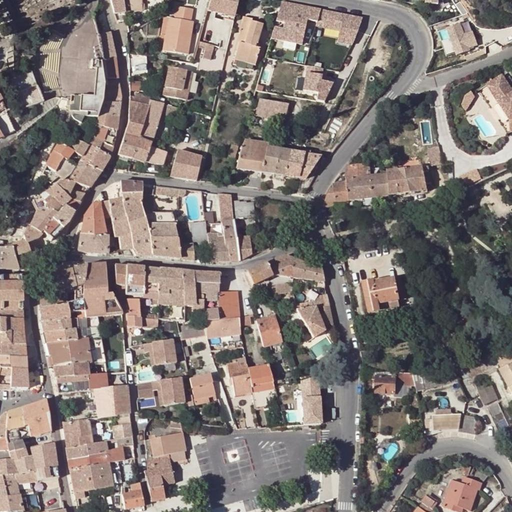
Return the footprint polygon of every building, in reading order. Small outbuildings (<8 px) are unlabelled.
[(110,0),(114,13),(126,12),(123,0),(110,0)] [(123,0),(126,12),(143,11),(142,0),(123,0)] [(237,0),(209,0),(206,12),(233,20),(237,0)] [(281,2),(270,39),(301,45),(307,21),(310,8),(281,2)] [(175,20),(168,19),(165,35),(162,51),(183,55),(191,22),(190,22),(192,10),(177,7),(175,20)] [(317,23),(320,10),(316,9),(310,8),(307,21),(317,23)] [(320,10),(317,23),(316,26),(325,28),(329,12),(320,10)] [(337,43),(352,46),(362,19),(329,12),(325,28),(339,31),(337,43)] [(242,32),(235,57),(246,59),(246,63),(255,65),(259,49),(258,49),(255,48),(256,43),(261,25),(251,22),(252,20),(243,17),(238,32),(242,32)] [(191,22),(183,55),(187,56),(193,23),(191,22)] [(442,42),(447,56),(478,45),(473,32),(464,35),(460,24),(447,29),(451,38),(442,42)] [(98,35),(101,52),(105,78),(118,79),(115,57),(110,32),(98,35)] [(205,44),(201,59),(209,61),(213,46),(205,44)] [(96,61),(93,61),(92,69),(95,69),(101,70),(99,61),(96,61)] [(324,103),(333,84),(320,82),(322,69),(308,66),(303,92),(318,94),(316,102),(324,103)] [(163,96),(186,100),(192,72),(169,67),(163,96)] [(93,97),(92,100),(102,101),(104,83),(101,70),(95,69),(93,97)] [(511,90),(502,76),(493,82),(497,88),(497,91),(493,94),(510,120),(511,129),(511,128),(511,90)] [(121,97),(118,79),(105,78),(107,89),(106,92),(104,99),(103,102),(119,103),(121,97)] [(487,86),(493,94),(497,91),(497,88),(493,82),(487,86)] [(73,95),(72,105),(69,104),(68,110),(83,112),(83,115),(70,114),(75,119),(80,122),(83,116),(97,117),(102,101),(92,100),(93,97),(73,95)] [(471,109),(480,109),(479,95),(470,96),(471,109)] [(148,105),(149,101),(130,96),(129,100),(148,105)] [(288,104),(259,99),(255,116),(283,121),(288,104)] [(151,143),(163,105),(163,104),(154,102),(149,101),(148,105),(129,100),(128,122),(142,126),(138,139),(151,143)] [(103,102),(100,111),(118,116),(119,103),(103,102)] [(180,108),(164,104),(161,114),(177,118),(180,108)] [(96,124),(116,131),(118,116),(100,111),(96,124)] [(7,113),(0,116),(0,138),(2,138),(14,132),(7,113)] [(128,122),(118,155),(132,159),(138,139),(142,126),(128,122)] [(96,124),(95,126),(92,136),(112,147),(116,131),(96,124)] [(92,136),(89,145),(89,146),(110,156),(112,147),(92,136)] [(74,152),(82,158),(89,146),(89,145),(76,138),(68,148),(75,152),(74,152)] [(166,153),(150,147),(151,143),(138,139),(132,159),(144,163),(162,166),(166,153)] [(268,144),(244,141),(240,153),(236,169),(275,175),(282,151),(268,148),(268,144)] [(64,158),(68,161),(74,152),(75,152),(68,148),(60,143),(54,151),(47,166),(55,172),(64,158)] [(232,145),(227,161),(233,163),(239,145),(235,143),(234,146),(232,145)] [(110,156),(89,146),(82,158),(81,159),(101,170),(110,156)] [(441,163),(438,147),(427,149),(431,165),(441,163)] [(177,150),(177,152),(169,177),(196,181),(201,157),(177,150)] [(282,151),(275,175),(285,176),(292,152),(282,151)] [(292,152),(285,176),(306,179),(320,158),(292,152)] [(66,180),(71,175),(76,166),(68,161),(64,158),(55,172),(58,174),(66,180)] [(58,186),(71,200),(80,203),(101,170),(81,159),(76,166),(71,175),(66,180),(58,186)] [(347,167),(346,180),(371,176),(369,166),(369,165),(347,167)] [(52,184),(58,174),(55,172),(47,166),(41,178),(52,184)] [(389,197),(427,192),(426,186),(432,183),(430,174),(425,174),(428,172),(428,167),(422,168),(422,167),(387,171),(387,175),(389,197)] [(468,189),(486,180),(480,169),(463,178),(468,189)] [(389,197),(387,175),(382,175),(371,176),(373,199),(389,197)] [(373,199),(371,176),(346,180),(346,183),(349,202),(373,199)] [(121,195),(142,193),(142,185),(142,184),(120,181),(120,185),(121,195)] [(349,202),(346,183),(333,185),(333,188),(331,188),(321,207),(322,208),(336,207),(336,203),(349,202)] [(48,192),(63,209),(71,200),(58,186),(48,192)] [(156,196),(179,197),(180,190),(157,187),(156,196)] [(80,203),(71,200),(63,209),(48,192),(40,197),(45,205),(55,217),(52,220),(53,221),(45,227),(43,232),(44,234),(52,241),(67,226),(69,222),(80,203)] [(122,198),(117,199),(108,201),(111,218),(114,238),(119,238),(120,251),(132,250),(136,256),(151,256),(149,237),(143,214),(141,207),(142,193),(121,195),(122,198)] [(235,232),(233,218),(231,201),(230,195),(218,194),(221,234),(223,245),(226,245),(229,262),(239,261),(235,232)] [(33,200),(38,212),(45,205),(40,197),(33,200)] [(102,218),(103,220),(111,218),(108,201),(100,203),(102,218)] [(238,201),(231,201),(233,218),(255,216),(253,202),(246,202),(246,201),(238,202),(238,201)] [(84,217),(102,218),(100,203),(92,205),(84,217)] [(52,220),(55,217),(45,205),(38,212),(31,227),(42,236),(44,234),(43,232),(45,227),(53,221),(52,220)] [(297,211),(292,206),(290,208),(281,219),(288,224),(297,211)] [(173,214),(143,214),(149,237),(151,256),(180,259),(178,246),(181,245),(180,240),(177,240),(173,214)] [(103,220),(102,218),(84,217),(81,235),(106,237),(106,236),(103,220)] [(192,245),(192,246),(208,245),(207,234),(206,234),(205,223),(189,225),(192,245)] [(24,237),(25,241),(26,243),(27,243),(30,242),(39,239),(42,236),(31,227),(26,234),(24,237)] [(281,235),(250,244),(248,230),(235,232),(239,261),(255,254),(270,248),(281,235)] [(226,245),(223,245),(221,234),(207,234),(208,245),(210,262),(229,262),(226,245)] [(81,235),(78,253),(107,254),(107,236),(106,236),(106,237),(81,235)] [(25,241),(12,245),(15,257),(30,252),(27,243),(26,243),(25,241)] [(1,246),(1,248),(0,248),(0,269),(19,270),(15,257),(12,245),(1,246)] [(178,246),(180,259),(194,260),(192,246),(192,245),(181,245),(178,246)] [(285,257),(266,264),(272,277),(291,279),(285,257)] [(291,279),(323,283),(321,271),(285,257),(291,279)] [(246,274),(251,286),(272,277),(266,264),(246,274)] [(118,295),(125,295),(142,296),(143,269),(114,265),(115,286),(118,295)] [(96,318),(121,316),(120,313),(111,296),(106,296),(104,266),(86,267),(83,286),(75,288),(75,289),(74,302),(81,300),(83,312),(84,319),(96,318)] [(75,288),(83,286),(86,267),(70,272),(75,288)] [(143,269),(142,296),(142,298),(142,299),(157,300),(158,271),(143,269)] [(158,320),(175,321),(183,322),(181,272),(158,271),(157,300),(157,320),(158,320)] [(55,306),(55,308),(66,305),(66,292),(75,289),(75,288),(70,272),(62,274),(51,278),(55,293),(39,297),(39,309),(55,306)] [(200,315),(217,313),(217,307),(195,307),(194,303),(192,274),(181,272),(183,322),(184,323),(190,322),(202,323),(200,315)] [(216,294),(218,294),(218,278),(218,275),(192,274),(194,303),(195,307),(217,307),(217,302),(216,294)] [(0,312),(22,313),(21,299),(20,278),(0,277),(0,312)] [(374,284),(374,282),(363,284),(368,314),(380,312),(380,306),(399,303),(399,300),(405,299),(402,278),(374,284)] [(276,286),(270,289),(272,297),(292,293),(291,285),(283,284),(276,286)] [(74,302),(75,289),(66,292),(66,305),(74,302)] [(217,302),(217,307),(217,313),(218,321),(202,323),(206,336),(207,340),(240,336),(239,330),(239,327),(238,319),(236,293),(218,294),(216,294),(217,302)] [(309,297),(310,303),(294,306),(295,311),(314,308),(322,306),(328,305),(326,293),(309,297)] [(39,309),(40,323),(68,320),(68,314),(83,312),(81,300),(74,302),(66,305),(55,308),(55,306),(39,309)] [(141,328),(157,329),(158,320),(157,320),(140,319),(138,301),(137,301),(125,301),(127,328),(140,329),(141,328)] [(300,329),(305,326),(296,312),(295,311),(294,306),(293,301),(286,302),(288,314),(287,314),(293,326),(300,329)] [(399,303),(380,306),(380,312),(400,309),(399,303)] [(322,306),(323,315),(316,317),(314,308),(295,311),(296,312),(305,326),(313,339),(332,326),(330,315),(328,305),(322,306)] [(0,312),(0,320),(4,321),(22,321),(22,313),(0,312)] [(217,313),(200,315),(202,323),(218,321),(217,313)] [(238,319),(239,327),(250,326),(249,317),(238,319)] [(256,325),(262,348),(281,343),(273,317),(255,322),(256,325)] [(40,323),(43,334),(98,327),(96,318),(84,319),(68,320),(40,323)] [(0,336),(0,348),(24,348),(22,321),(4,321),(4,336),(0,336)] [(176,327),(179,340),(206,336),(202,323),(176,327)] [(43,334),(46,345),(100,338),(98,327),(43,334)] [(207,340),(209,347),(241,342),(240,336),(207,340)] [(50,358),(52,368),(86,364),(91,364),(91,365),(104,364),(100,338),(46,345),(49,358),(50,358)] [(143,345),(144,354),(148,353),(152,352),(155,367),(174,364),(171,341),(143,345)] [(0,356),(25,358),(24,348),(0,348),(0,356)] [(511,350),(511,351),(511,353),(511,362),(501,368),(499,369),(508,387),(507,389),(507,390),(508,391),(509,393),(510,393),(511,394),(511,393),(511,350)] [(501,368),(511,362),(511,353),(511,351),(495,355),(501,368)] [(25,358),(0,356),(0,390),(9,390),(10,370),(25,370),(25,358)] [(52,368),(55,379),(88,376),(86,364),(52,368)] [(241,393),(242,396),(251,394),(247,370),(246,366),(238,367),(237,364),(226,366),(228,380),(231,380),(233,395),(241,393)] [(424,388),(459,381),(452,366),(420,374),(424,388)] [(267,408),(264,392),(274,390),(273,387),(267,367),(247,370),(251,394),(254,410),(267,408)] [(27,390),(25,370),(10,370),(9,390),(27,390)] [(404,380),(404,384),(415,385),(414,380),(413,375),(395,373),(395,374),(391,374),(391,376),(376,375),(375,393),(395,394),(396,379),(404,380)] [(187,379),(192,399),(207,396),(214,395),(210,374),(187,379)] [(417,390),(424,388),(420,374),(415,375),(414,375),(417,390)] [(55,379),(58,398),(93,393),(93,391),(107,389),(105,375),(88,376),(55,379)] [(326,378),(307,379),(309,427),(328,426),(326,378)] [(151,383),(152,391),(157,391),(160,390),(163,407),(183,405),(179,380),(151,383)] [(93,393),(95,402),(97,419),(97,420),(121,416),(129,415),(126,386),(107,389),(93,391),(93,393)] [(483,390),(478,392),(479,396),(484,406),(486,405),(496,400),(492,391),(485,394),(483,390)] [(420,413),(416,394),(412,395),(415,414),(420,413)] [(193,405),(208,402),(207,396),(192,399),(193,405)] [(8,453),(24,450),(24,449),(21,442),(51,433),(46,401),(20,409),(24,429),(5,433),(5,439),(8,453)] [(510,430),(498,404),(487,409),(494,424),(500,436),(504,433),(510,430)] [(20,409),(6,414),(5,433),(24,429),(20,409)] [(413,437),(424,436),(421,419),(420,413),(415,414),(410,415),(413,437)] [(122,426),(111,427),(114,441),(131,438),(129,415),(121,416),(122,426)] [(444,430),(458,431),(474,433),(477,417),(464,415),(461,415),(452,416),(436,416),(432,416),(432,419),(421,419),(424,436),(433,433),(444,430)] [(62,424),(66,449),(92,445),(89,428),(95,427),(94,419),(62,424)] [(181,429),(180,422),(170,421),(169,427),(181,429)] [(186,451),(182,433),(144,441),(145,446),(151,446),(153,458),(168,455),(186,451)] [(66,449),(67,457),(121,448),(132,446),(131,438),(114,441),(92,445),(66,449)] [(8,453),(5,439),(0,439),(0,461),(11,461),(8,453)] [(31,457),(34,472),(56,467),(53,444),(30,450),(31,457)] [(174,484),(168,455),(153,458),(151,446),(145,446),(147,470),(144,471),(145,478),(146,478),(151,502),(165,499),(162,487),(174,484)] [(124,461),(121,448),(67,457),(69,471),(84,468),(118,462),(124,461)] [(11,461),(18,475),(34,472),(31,457),(27,458),(24,450),(8,453),(11,461)] [(18,475),(11,461),(0,461),(0,477),(1,477),(18,475)] [(86,480),(89,497),(89,498),(113,494),(112,485),(121,483),(118,462),(84,468),(86,480)] [(34,472),(36,482),(58,478),(56,467),(34,472)] [(69,471),(72,483),(86,480),(84,468),(69,471)] [(18,496),(18,495),(16,486),(36,482),(34,472),(18,475),(1,477),(4,491),(6,498),(18,496)] [(461,485),(452,482),(443,508),(453,511),(455,507),(463,510),(470,511),(477,491),(479,492),(482,485),(463,478),(461,485)] [(72,483),(75,500),(89,497),(86,480),(72,483)] [(324,491),(323,503),(333,500),(333,483),(324,483),(324,491)] [(144,506),(139,484),(129,486),(131,493),(122,495),(125,510),(144,506)] [(4,491),(0,491),(0,511),(21,511),(19,498),(18,496),(6,498),(4,491)] [(422,504),(432,511),(437,505),(435,504),(426,498),(422,504)]
